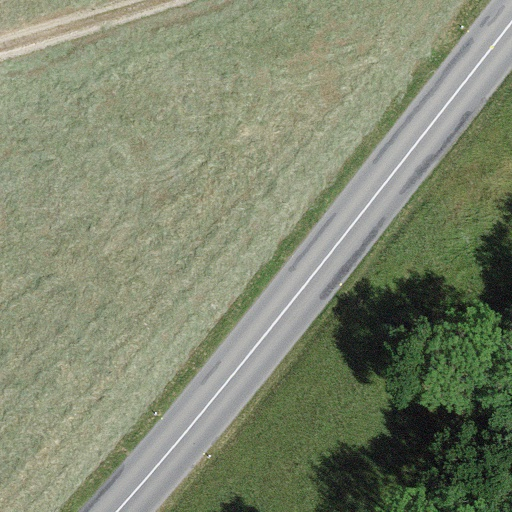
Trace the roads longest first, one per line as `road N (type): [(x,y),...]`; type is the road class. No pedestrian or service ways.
road 1 (secondary): [(511,28),(117,511)]
road 2 (track): [(0,44),(148,0)]
